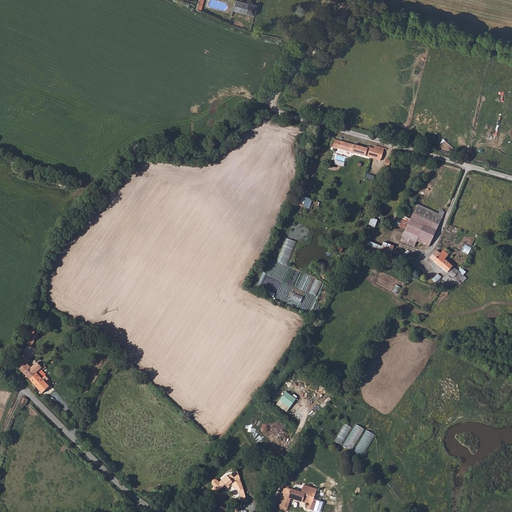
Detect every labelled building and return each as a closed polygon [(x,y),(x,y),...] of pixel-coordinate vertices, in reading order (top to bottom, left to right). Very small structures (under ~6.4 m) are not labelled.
[(235,1),(232,11),(253,17),(256,6),(235,1)] [(387,147),(381,146),(380,148),(370,145),(369,147),(339,137),(337,142),(341,143),(340,146),(384,159),(387,147)] [(320,157),(327,159),(330,151),(323,149),(320,157)] [(299,205),(310,208),(313,199),(302,196),(299,205)] [(402,209),(399,215),(441,227),(446,217),(441,214),(421,204),(415,215),(402,209)] [(441,227),(399,215),(394,223),(409,230),(404,242),(416,248),(420,241),(431,246),(441,227)] [(372,217),(369,224),(375,227),(378,220),(372,217)] [(287,265),(297,242),(287,237),(277,260),(287,265)] [(383,242),(382,245),(366,240),(364,248),(391,255),(394,245),(383,242)] [(465,243),(462,251),(469,253),(472,246),(465,243)] [(442,254),(439,250),(438,252),(433,257),(455,278),(460,283),(463,280),(465,281),(467,278),(461,273),(447,259),(450,255),(446,251),(442,254)] [(417,252),(407,263),(409,264),(410,265),(420,255),(417,252)] [(439,274),(434,279),(437,282),(443,277),(439,274)] [(301,302),(303,295),(293,291),(290,298),(301,302)] [(44,328),(39,324),(33,334),(38,337),(44,328)] [(38,337),(33,334),(29,339),(34,342),(38,337)] [(25,356),(22,353),(18,356),(23,360),(20,363),(30,374),(36,367),(37,366),(43,362),(39,358),(33,363),(30,360),(33,358),(28,353),(25,356)] [(36,367),(30,374),(39,384),(42,387),(50,381),(46,377),(48,374),(45,370),(42,373),(36,367)] [(344,423),(336,441),(343,444),(351,426),(344,423)] [(356,424),(344,446),(352,450),(364,428),(356,424)] [(355,452),(364,456),(375,434),(366,429),(355,452)] [(217,479),(212,484),(222,497),(230,488),(239,490),(245,511),(250,510),(244,489),(237,470),(220,482),(217,479)] [(304,483),(300,493),(317,499),(321,489),(304,483)] [(280,494),(278,498),(281,499),(277,508),(285,511),(290,498),(305,504),(304,508),(313,511),(317,500),(317,499),(300,493),(285,487),(282,495),(280,494)] [(317,500),(313,511),(312,511),(331,511),(334,506),(317,500)] [(215,511),(225,511),(227,505),(219,503),(215,511)]
